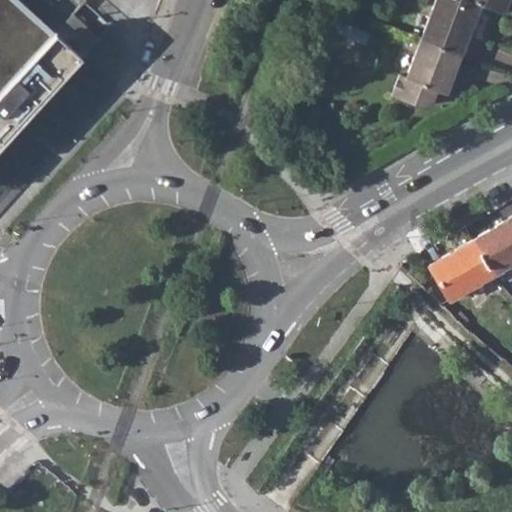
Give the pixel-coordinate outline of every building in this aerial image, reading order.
[(0,0),(0,144),(81,56),(55,32),(19,0),(0,0)] [(471,0),(435,0),(421,37),(461,52),(479,3),(471,0)] [(507,0),(471,0),(479,3),(503,12),(507,0)] [(55,32),(81,56),(99,37),(72,12),(55,32)] [(340,35),(364,45),(369,32),(345,23),(340,35)] [(421,37),(406,76),(399,73),(391,93),(422,105),(431,101),(436,89),(445,93),(461,52),(421,37)] [(511,217),(472,239),(492,274),(511,263),(511,217)] [(430,263),(449,298),(492,274),(472,239),(430,263)]
